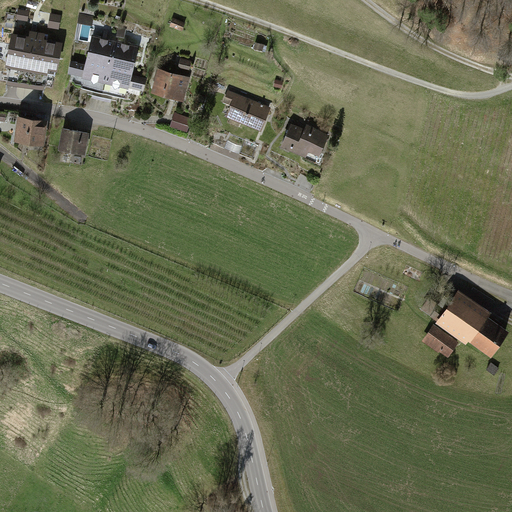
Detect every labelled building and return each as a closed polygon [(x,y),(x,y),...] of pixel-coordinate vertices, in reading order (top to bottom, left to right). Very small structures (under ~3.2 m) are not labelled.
[(30,11),(19,9),(17,19),(29,22),(30,11)] [(62,15),(51,14),(49,28),(60,29),(62,15)] [(94,17),(80,14),(78,22),(82,23),(91,25),(93,25),(94,17)] [(186,22),(173,18),(170,27),(183,31),(186,22)] [(127,30),(118,28),(116,37),(125,38),(127,30)] [(31,37),(14,34),(8,69),(50,76),(51,71),(61,72),(66,42),(46,39),(47,34),(32,31),(31,37)] [(72,59),(68,73),(144,91),(148,77),(130,73),(136,44),(92,34),(85,62),(72,59)] [(264,45),(256,43),(254,49),(263,51),(264,45)] [(192,61),(181,58),(178,68),(190,71),(192,61)] [(158,66),(150,90),(182,100),(190,76),(158,66)] [(230,104),(226,114),(262,128),(270,105),(227,89),(222,101),(230,104)] [(16,112),(12,139),(43,143),(47,116),(16,112)] [(192,119),(175,113),(171,126),(188,132),(192,119)] [(289,122),(279,142),(306,154),(308,149),(319,154),(329,133),(306,122),(303,128),(289,122)] [(62,126),(58,148),(85,153),(89,131),(62,126)] [(436,319),(422,340),(451,358),(466,335),(490,352),(507,326),(488,314),(491,309),(457,287),(449,299),(443,295),(439,301),(445,305),(441,311),(425,300),(420,308),(436,319)] [(499,368),(491,363),(487,369),(494,374),(499,368)]
